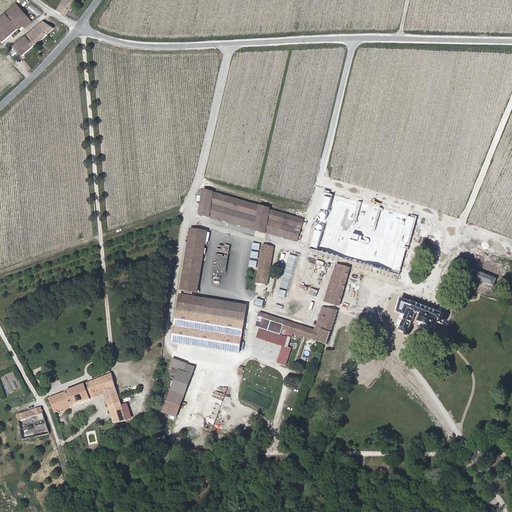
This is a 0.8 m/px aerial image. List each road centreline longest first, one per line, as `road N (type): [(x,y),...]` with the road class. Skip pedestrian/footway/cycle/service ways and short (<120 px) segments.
road 1 (unclassified): [(78,27),(146,46),(355,37),(511,41)]
road 2 (track): [(166,451),(471,455)]
road 3 (unknown): [(188,435),(198,389),(249,325),(250,300)]
road 4 (unknown): [(250,300),(313,316),(332,256)]
